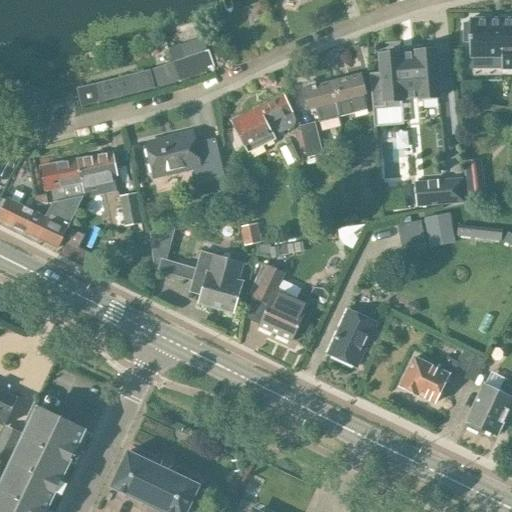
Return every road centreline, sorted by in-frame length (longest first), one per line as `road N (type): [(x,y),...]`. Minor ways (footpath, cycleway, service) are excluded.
road 1 (residential): [(0,163),(15,139),(228,83),(439,0)]
road 2 (tertiary): [(511,509),(165,339)]
road 3 (residential): [(79,511),(165,339)]
road 4 (tertiary): [(165,339),(0,256)]
